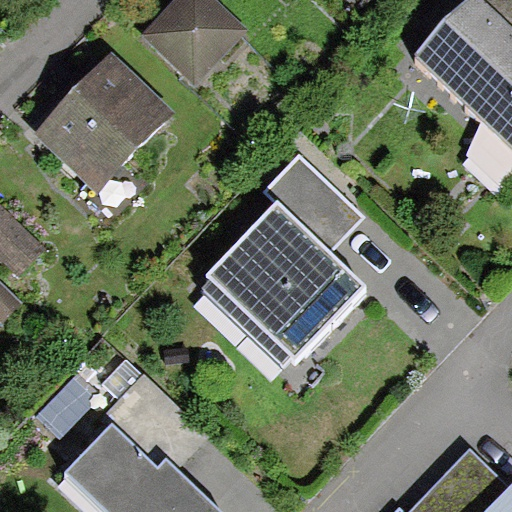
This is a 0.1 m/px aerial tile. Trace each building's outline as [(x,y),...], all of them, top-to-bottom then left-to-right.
[(201,0),(191,0),(154,40),(199,82),(241,37),(201,0)] [(511,0),(498,0),(511,14),(511,0)] [(511,57),(477,25),(425,80),(511,162),(511,57)] [(114,71),(46,145),(99,194),(168,121),(114,71)] [(360,234),(297,172),(231,238),(248,254),(187,315),(277,404),(373,307),(330,265),(360,234)] [(0,217),(0,253),(25,281),(54,254),(10,208),(0,217)] [(157,404),(66,491),(86,511),(203,511),(177,485),(207,456),(157,404)] [(511,511),(511,501),(501,511),(511,511)]
